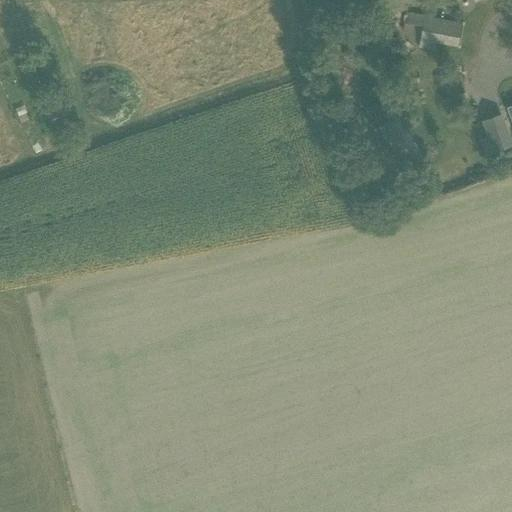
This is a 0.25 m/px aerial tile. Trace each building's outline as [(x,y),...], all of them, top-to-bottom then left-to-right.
[(403,5),(383,13),(385,19),(405,11),(403,5)] [(425,17),(420,47),(434,50),(435,44),(437,34),(451,37),(453,22),(425,17)] [(350,26),(345,35),(366,47),(371,38),(350,26)] [(309,68),(316,66),(314,56),(306,58),(309,68)] [(417,71),(407,72),(408,84),(418,83),(417,71)] [(23,106),(15,110),(18,117),(26,113),(23,106)] [(406,110),(377,128),(393,155),(387,159),(393,168),(417,152),(405,132),(416,126),(406,110)] [(481,141),(486,156),(511,146),(511,144),(502,114),(482,121),(488,138),(481,141)] [(382,187),(389,206),(420,194),(413,175),(382,187)]
